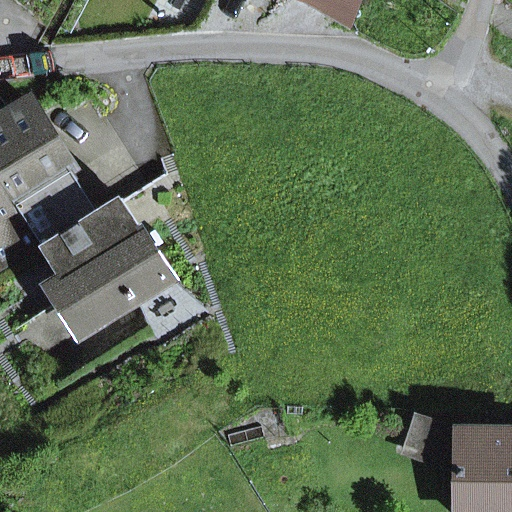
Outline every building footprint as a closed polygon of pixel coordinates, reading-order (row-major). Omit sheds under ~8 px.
[(358,0),(318,0),(351,19),(358,0)] [(0,176),(42,244),(45,249),(100,214),(35,106),(0,126),(0,176)] [(0,268),(23,254),(42,244),(0,176),(0,268)] [(100,214),(45,249),(55,265),(66,281),(52,290),(60,302),(80,336),(173,279),(124,200),(100,214)] [(34,318),(60,302),(52,290),(66,281),(55,265),(17,288),(34,318)] [(447,498),(459,499),(459,435),(418,422),(408,449),(447,462),(447,498)] [(459,499),(458,511),(511,511),(511,435),(459,435),(459,499)]
